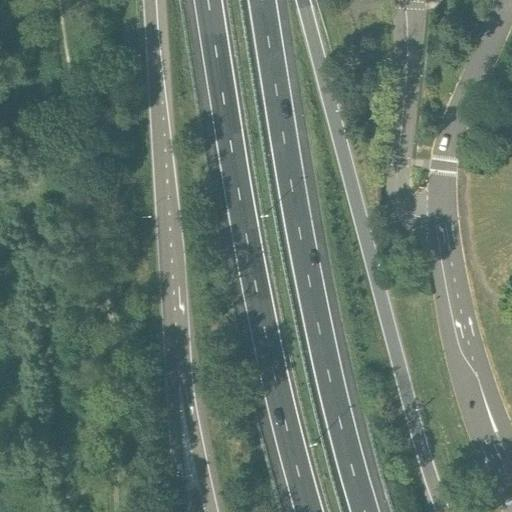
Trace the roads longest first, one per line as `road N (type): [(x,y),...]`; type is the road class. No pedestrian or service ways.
road 1 (trunk): [(442,511),(302,0)]
road 2 (trunk): [(366,511),(322,347),(259,0)]
road 3 (trunk): [(207,0),(251,266),(309,511)]
road 4 (unclassified): [(481,406),(450,284),(441,189),(456,126),(510,0)]
road 5 (trunk): [(149,0),(173,387)]
road 6 (trunk): [(173,387),(211,511)]
road 7 (trunk): [(173,387),(183,511)]
